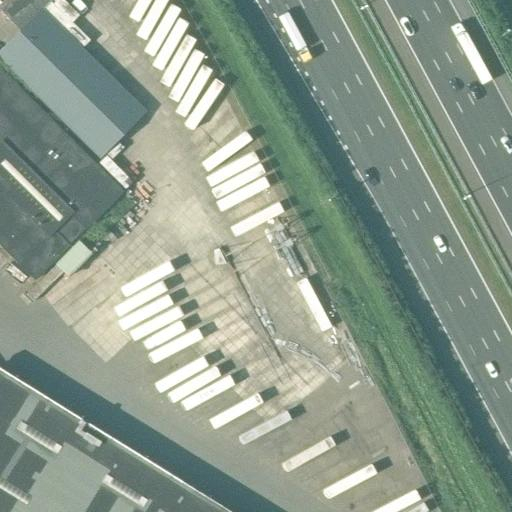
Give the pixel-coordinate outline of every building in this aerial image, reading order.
[(6,0),(0,5),(0,12),(19,31),(0,51),(0,60),(100,160),(146,113),(42,10),(51,0),(6,0)] [(86,229),(123,192),(0,69),(0,245),(35,280),(70,245),(69,244),(85,228),(86,229)] [(209,161),(246,127),(239,119),(201,152),(209,161)] [(177,210),(194,257),(206,252),(215,276),(225,272),(199,202),(177,210)] [(382,427),(351,353),(295,376),(326,450),(382,427)] [(0,511),(221,511),(0,374),(0,511)] [(301,480),(349,456),(345,447),(296,470),(301,480)]
